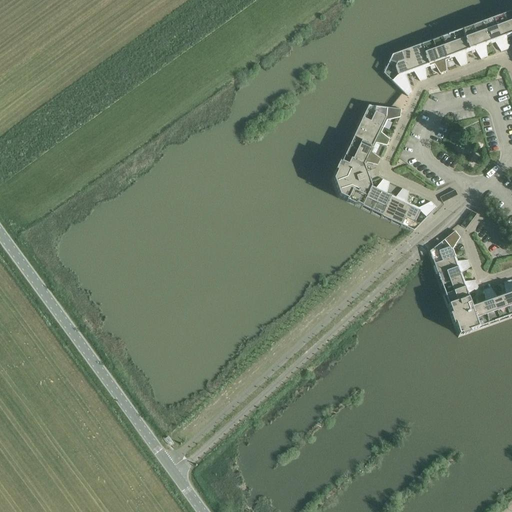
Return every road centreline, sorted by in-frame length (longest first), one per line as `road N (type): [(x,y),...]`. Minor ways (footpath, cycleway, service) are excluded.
road 1 (residential): [(171,467),(473,194)]
road 2 (residential): [(511,68),(507,56),(420,87),(382,172),(432,197),(460,182),(473,194)]
road 3 (tertiary): [(171,467),(0,233)]
road 4 (residential): [(473,194),(483,215),(466,236),(482,284),(511,273)]
